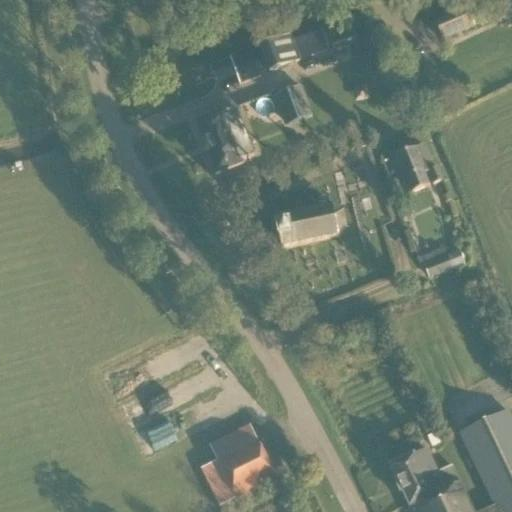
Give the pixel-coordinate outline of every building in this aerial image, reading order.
[(435,27),(442,44),(474,30),(466,13),(435,27)] [(355,41),(351,30),(329,38),(333,49),(355,41)] [(299,64),(289,39),(230,61),(240,86),(299,64)] [(301,90),(278,98),(288,127),(311,119),(301,90)] [(235,110),(195,125),(216,176),(243,166),(241,162),(255,157),(235,110)] [(360,140),(350,145),(355,155),(365,150),(360,140)] [(302,163),(312,159),(305,144),(296,148),(302,163)] [(395,159),(410,197),(429,190),(424,177),(429,175),(433,187),(443,184),(438,171),(434,172),(425,148),(395,159)] [(279,243),(280,242),(281,252),(337,241),(339,239),(346,231),(346,229),(344,219),(343,217),(334,211),(332,211),(276,222),(277,231),(279,243)] [(424,265),(429,280),(467,266),(461,251),(424,265)] [(402,495),(409,511),(511,511),(511,423),(508,414),(460,437),(495,509),(487,511),(472,511),(452,470),(438,476),(427,453),(414,459),(414,458),(389,469),(397,485),(395,486),(400,496),(402,495)] [(423,428),(426,436),(433,433),(429,425),(423,428)] [(258,445),(250,429),(210,449),(217,464),(201,472),(219,509),(236,501),(236,502),(278,482),(259,445),(258,445)] [(431,449),(440,446),(436,436),(427,439),(431,449)]
